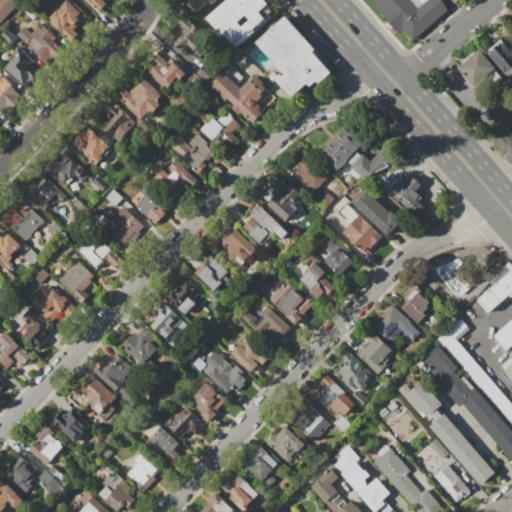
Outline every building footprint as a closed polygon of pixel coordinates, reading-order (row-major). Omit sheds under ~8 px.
[(24,0),(0,25),(0,0),(24,0)] [(49,18),(55,11),(51,7),(56,1),(61,5),(66,0),(68,0),(88,18),(82,24),(81,23),(74,30),(78,35),(73,40),(49,18)] [(87,0),(102,0),(106,4),(99,11),(87,0)] [(217,0),(212,5),(210,2),(197,12),(186,0),(217,0)] [(208,19),(229,0),(264,0),(269,5),(267,6),(273,13),(234,48),(208,19)] [(397,33),(368,0),(436,0),(446,11),(413,39),(403,27),(397,33)] [(173,41),(182,30),(176,26),(185,16),(202,30),(195,38),(208,50),(199,60),(191,54),(195,50),(188,45),(183,50),(173,41)] [(257,44),(286,17),(316,49),(313,52),(332,73),(320,85),(316,81),(310,86),(307,83),(291,97),(275,79),(281,74),(283,76),(285,75),(257,44)] [(15,36),(23,27),(33,36),(37,31),(34,28),(38,23),(55,38),(53,41),(62,49),(52,60),(50,58),(45,64),(15,36)] [(10,44),(2,36),(7,30),(15,38),(10,44)] [(489,54),(504,42),(511,52),(511,75),(509,78),(489,54)] [(457,68),(479,50),(494,69),(472,87),(457,68)] [(4,66),(17,51),(42,74),(33,84),(29,80),(24,85),(4,66)] [(146,71),(153,64),(149,60),(156,53),(167,62),(170,59),(186,74),(180,80),(176,77),(165,89),(146,71)] [(207,86),(223,70),(241,88),(253,75),(266,87),(260,94),(262,96),(256,102),(262,108),(259,110),(263,113),(253,123),(242,113),(239,116),(230,108),(234,104),(229,100),(225,103),(207,86)] [(0,108),(0,76),(21,96),(5,113),(0,108)] [(116,97),(124,88),(128,92),(135,85),(133,83),(140,76),(161,96),(157,101),(160,104),(151,113),(149,111),(141,119),(116,97)] [(95,119),(112,101),(135,123),(118,141),(95,119)] [(200,129),(207,122),(208,123),(213,118),(216,121),(226,111),(241,125),(233,134),(237,138),(224,152),(200,129)] [(318,155),(347,124),(365,141),(336,172),(318,155)] [(71,141),(86,125),(111,149),(96,164),(71,141)] [(511,166),(488,138),(503,126),(511,137),(511,166)] [(171,145),(179,136),(184,141),(189,137),(192,140),(197,134),(207,144),(205,145),(216,156),(200,173),(171,145)] [(286,166),(304,147),(332,174),(314,193),(286,166)] [(350,167),(363,153),(371,160),(383,147),(395,158),(369,185),(350,167)] [(48,169),(65,152),(89,174),(81,183),(74,177),(71,180),(68,178),(63,183),(48,169)] [(160,172),(174,157),(198,179),(191,187),(188,185),(182,192),(160,172)] [(26,191),(44,173),(67,195),(60,202),(54,197),(44,208),(26,191)] [(267,205),(275,196),(271,192),(273,191),(270,188),(281,175),(306,199),(284,222),(267,205)] [(92,183),(99,176),(108,184),(101,192),(92,183)] [(386,189),(395,179),(403,186),(412,176),(421,185),(415,192),(422,198),(418,202),(424,207),(415,216),(386,189)] [(135,205),(144,196),(140,192),(149,183),(173,206),(156,225),(135,205)] [(351,202),(365,187),(375,196),(374,198),(390,213),(391,211),(401,220),(387,236),(351,202)] [(104,199),(112,189),(122,199),(113,208),(104,199)] [(71,204),(75,200),(84,207),(80,212),(71,204)] [(342,233),(350,225),(349,224),(337,213),(346,204),(381,237),(365,254),(342,233)] [(1,217),(12,205),(18,211),(22,208),(27,212),(31,208),(44,219),(25,240),(1,217)] [(91,220),(97,214),(99,216),(102,213),(111,221),(124,207),(144,226),(138,232),(140,234),(133,241),(137,245),(128,255),(91,220)] [(243,227),(260,209),(287,234),(282,239),(275,232),(267,240),(270,243),(265,248),(243,227)] [(46,232),(54,223),(62,230),(54,239),(46,232)] [(0,261),(0,231),(1,230),(20,247),(8,260),(13,266),(9,270),(0,261)] [(214,246),(227,232),(231,236),(236,230),(257,249),(238,269),(214,246)] [(78,252),(95,234),(122,259),(114,267),(110,263),(107,266),(104,262),(97,270),(78,252)] [(325,261),(331,255),(323,248),(330,240),(335,244),(338,241),(357,258),(341,275),(325,261)] [(51,253),(63,241),(74,250),(62,263),(51,253)] [(22,257),(29,249),(39,257),(31,265),(22,257)] [(195,273),(201,265),(198,262),(207,252),(228,271),(219,280),(222,283),(214,291),(195,273)] [(435,268),(457,259),(475,284),(460,295),(454,295),(439,276),(435,268)] [(58,281),(77,261),(93,276),(90,280),(92,281),(84,290),(89,295),(82,304),(58,281)] [(299,280),(315,263),(325,273),(322,275),(335,287),(327,296),(324,293),(319,299),(299,280)] [(33,275),(40,268),(48,274),(40,282),(33,275)] [(488,312),(479,301),(478,300),(511,271),(511,295),(502,304),(501,302),(488,312)] [(163,299),(177,285),(180,287),(190,276),(203,289),(193,301),(195,304),(182,317),(163,299)] [(269,300),(287,280),(313,304),(301,317),(303,319),(297,326),(269,300)] [(30,304),(50,283),(78,308),(58,329),(30,304)] [(401,307),(405,302),(403,300),(406,297),(403,294),(411,286),(424,299),(425,298),(430,302),(426,307),(427,308),(423,313),(426,315),(418,323),(401,307)] [(242,318),(260,299),(295,332),(277,351),(242,318)] [(151,325),(159,317),(154,312),(163,302),(179,316),(171,325),(184,337),(175,347),(151,325)] [(375,328),(389,314),(386,311),(392,305),(421,332),(413,341),(403,331),(391,343),(375,328)] [(21,335),(30,326),(21,317),(29,308),(53,330),(47,336),(48,338),(37,350),(21,335)] [(511,426),(437,339),(459,319),(468,329),(456,341),(511,406),(511,426)] [(511,323),(495,338),(508,353),(511,349),(511,323)] [(122,344),(130,336),(131,337),(134,333),(137,336),(144,329),(151,336),(147,340),(157,348),(143,364),(138,360),(133,366),(125,359),(128,356),(123,351),(126,348),(122,344)] [(357,355),(367,343),(363,340),(372,331),(395,352),(375,373),(357,355)] [(0,363),(0,339),(5,334),(30,357),(19,369),(13,363),(7,370),(0,363)] [(230,354),(238,345),(240,346),(249,337),(271,358),(262,368),(258,365),(251,373),(230,354)] [(422,362),(439,347),(458,368),(454,372),(461,379),(464,377),(511,431),(511,456),(510,458),(463,405),(460,408),(437,384),(440,381),(422,362)] [(95,373),(101,365),(103,366),(115,353),(133,369),(122,381),(125,383),(116,393),(95,373)] [(207,376),(214,369),(208,362),(216,353),(247,381),(235,393),(231,390),(227,394),(207,376)] [(334,370),(347,357),(350,360),(353,357),(373,377),(360,391),(356,387),(352,392),(339,380),(342,377),(334,370)] [(414,363),(418,359),(428,370),(424,374),(414,363)] [(511,366),(511,384),(503,374),(511,366)] [(310,394),(327,375),(346,393),(344,395),(356,405),(345,417),(340,413),(338,415),(330,407),(327,410),(310,394)] [(78,390),(86,381),(89,384),(95,378),(116,398),(99,415),(85,402),(88,399),(78,390)] [(408,394),(421,382),(442,404),(429,416),(408,394)] [(192,405),(196,399),(194,397),(207,383),(225,400),(215,411),(217,413),(210,421),(192,405)] [(351,395),(356,390),(367,401),(363,406),(351,395)] [(387,406),(392,402),(397,407),(392,411),(387,406)] [(291,420),(307,403),(330,425),(314,442),(291,420)] [(160,418),(167,411),(173,416),(176,412),(179,414),(186,406),(206,425),(195,436),(189,430),(181,439),(160,418)] [(50,419),(60,408),(67,414),(73,407),(91,424),(84,433),(80,429),(71,439),(50,419)] [(376,413),(382,407),(388,413),(381,419),(376,413)] [(429,427),(444,414),(495,473),(481,486),(429,427)] [(332,424),(340,415),(351,426),(343,434),(332,424)] [(146,444),(150,439),(143,433),(154,421),(179,445),(174,449),(179,454),(171,464),(161,454),(158,456),(146,444)] [(30,447),(38,439),(34,435),(44,425),(66,445),(48,464),(30,447)] [(266,441),(273,433),(275,435),(277,433),(279,434),(285,427),(304,445),(297,451),(296,450),(291,456),(292,457),(288,462),(266,441)] [(429,444),(435,439),(449,454),(443,460),(429,444)] [(417,511),(372,463),(380,456),(377,452),(386,444),(410,470),(405,475),(421,493),(425,489),(442,508),(437,511),(417,511)] [(335,457),(347,445),(359,458),(355,461),(364,471),(365,470),(369,475),(364,480),(367,483),(365,484),(367,486),(376,478),(390,493),(372,509),(332,466),(338,461),(335,457)] [(240,466),(259,446),(278,463),(269,473),(276,479),(268,488),(252,473),(250,475),(240,466)] [(126,475),(137,463),(134,460),(140,454),(158,470),(153,476),(156,479),(143,492),(136,484),(139,481),(134,477),(131,480),(126,475)] [(3,472),(19,455),(28,463),(25,467),(35,477),(29,483),(32,486),(25,493),(3,472)] [(37,479),(51,464),(67,480),(54,494),(37,479)] [(433,478),(447,465),(471,491),(457,503),(433,478)] [(309,488),(331,469),(339,478),(330,486),(347,504),(351,501),(361,511),(333,511),(314,491),(313,492),(309,488)] [(117,511),(99,495),(106,487),(101,483),(113,470),(129,485),(124,489),(135,500),(131,505),(127,501),(117,511)] [(223,486),(230,479),(233,481),(238,475),(258,494),(242,510),(228,497),(231,494),(223,486)] [(0,511),(0,481),(5,486),(7,484),(24,500),(15,510),(9,505),(2,511),(0,511)] [(79,511),(85,506),(77,499),(85,491),(107,511),(79,511)] [(197,511),(216,493),(235,510),(233,511),(197,511)]
